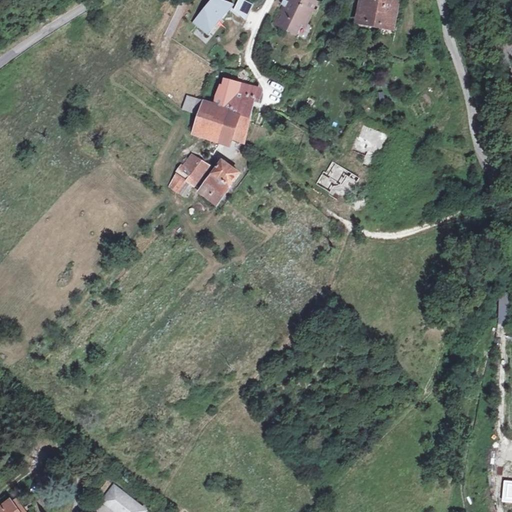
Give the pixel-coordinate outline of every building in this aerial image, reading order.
[(235,5),(222,0),(211,0),(193,23),(211,37),(231,12),(235,5)] [(256,4),(245,0),(238,0),(237,4),(233,13),(246,21),(256,4)] [(324,5),(319,1),(316,0),(291,0),(294,2),(292,7),(289,5),(278,23),(292,31),(294,28),(302,33),(306,25),(308,26),(315,14),(318,15),(320,12),(324,5)] [(360,24),(392,30),(397,6),(385,4),(369,0),(365,0),(364,8),(360,24)] [(403,8),(397,6),(392,30),(397,32),(403,8)] [(306,25),(302,33),(311,38),(316,30),(308,26),(306,25)] [(221,108),(210,139),(221,143),(224,135),(244,143),(249,120),(254,99),(260,101),(262,89),(240,84),(225,80),(224,87),(219,86),(215,98),(214,106),(221,108)] [(221,108),(214,106),(207,103),(205,102),(195,132),(210,139),(221,108)] [(394,135),(363,126),(352,149),(365,156),(362,165),(371,170),(377,154),(384,155),(394,135)] [(185,200),(194,188),(189,184),(187,183),(188,181),(196,171),(199,173),(203,176),(209,167),(205,164),(193,155),(184,168),(183,166),(177,174),(179,175),(170,188),(185,200)] [(364,178),(333,160),(314,186),(344,205),(364,178)] [(230,186),(240,174),(222,162),(213,174),(200,193),(217,205),(230,186)] [(189,184),(194,188),(203,176),(199,173),(196,171),(188,181),(187,183),(189,184)] [(511,481),(506,481),(503,504),(511,504),(511,481)] [(142,511),(145,508),(113,485),(102,500),(115,509),(116,507),(120,510),(119,511),(142,511)] [(27,511),(16,497),(8,503),(14,511),(27,511)] [(0,511),(14,511),(8,503),(0,509),(0,511)]
